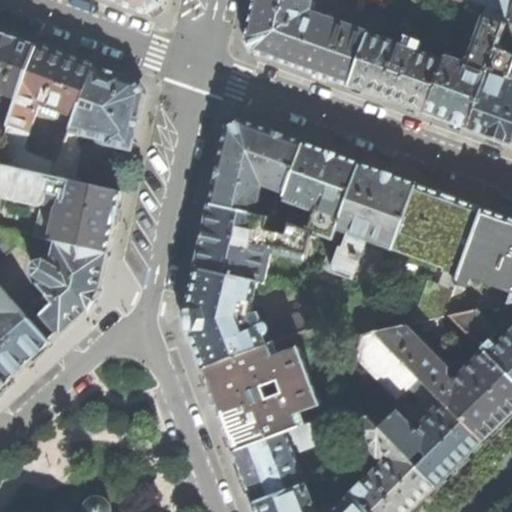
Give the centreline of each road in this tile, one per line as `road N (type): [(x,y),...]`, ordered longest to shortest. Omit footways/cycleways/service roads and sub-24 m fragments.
road 1 (residential): [(197,64),(511,181)]
road 2 (residential): [(148,304),(197,64)]
road 3 (residential): [(218,511),(151,332),(148,304)]
road 4 (residential): [(0,439),(148,304)]
road 5 (residential): [(18,0),(197,64)]
